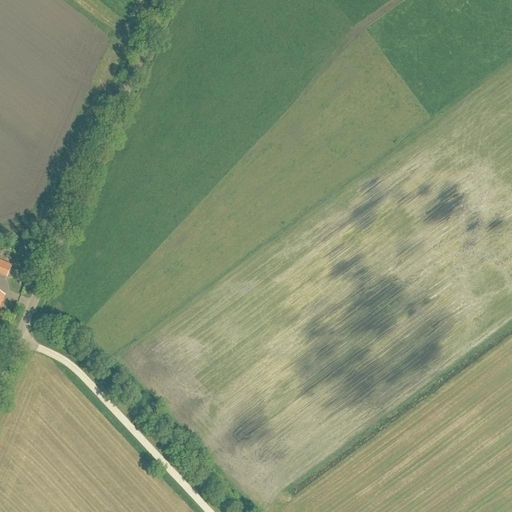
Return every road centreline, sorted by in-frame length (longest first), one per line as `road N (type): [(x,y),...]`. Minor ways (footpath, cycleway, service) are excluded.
road 1 (tertiary): [(17,338),(167,0)]
road 2 (unclassified): [(208,511),(86,382),(17,338)]
